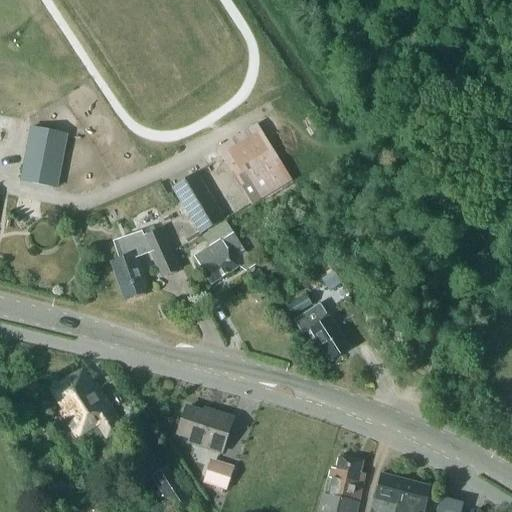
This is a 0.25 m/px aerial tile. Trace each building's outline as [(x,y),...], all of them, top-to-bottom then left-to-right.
[(194,174),(206,193),(223,221),(225,220),(226,222),(292,182),(256,125),(216,151),(221,159),(194,174)] [(66,136),(30,129),(20,181),(56,188),(66,136)] [(223,221),(206,193),(194,174),(171,189),(200,235),(223,221)] [(244,254),(224,223),(202,237),(210,249),(194,260),(210,285),(236,268),(232,262),(244,254)] [(109,265),(124,302),(146,292),(132,259),(149,252),(160,277),(176,271),(159,230),(140,238),(138,234),(108,246),(115,262),(109,265)] [(244,254),(232,262),(245,273),(255,266),(246,253),(244,254)] [(305,296),(286,308),(294,321),(313,309),(305,296)] [(298,319),(306,332),(305,332),(312,343),(315,341),(328,362),(347,350),(327,318),(326,319),(319,308),(308,315),(307,313),(298,319)] [(123,426),(95,383),(92,385),(81,369),(49,390),(60,408),(56,410),(74,438),(95,425),(104,438),(123,426)] [(186,441),(217,452),(229,418),(210,412),(209,416),(184,407),(175,433),(187,437),(186,441)] [(313,511),(352,511),(359,488),(363,475),(358,473),(360,463),(336,457),(333,470),(328,468),(321,495),(318,494),(313,511)] [(226,492),(233,468),(210,460),(202,484),(226,492)] [(151,480),(171,511),(183,511),(193,506),(168,468),(151,480)] [(373,511),(415,511),(418,511),(420,511),(427,487),(376,474),(368,505),(373,511)] [(438,501),(439,501),(435,511),(459,511),(461,505),(438,499),(438,501)]
